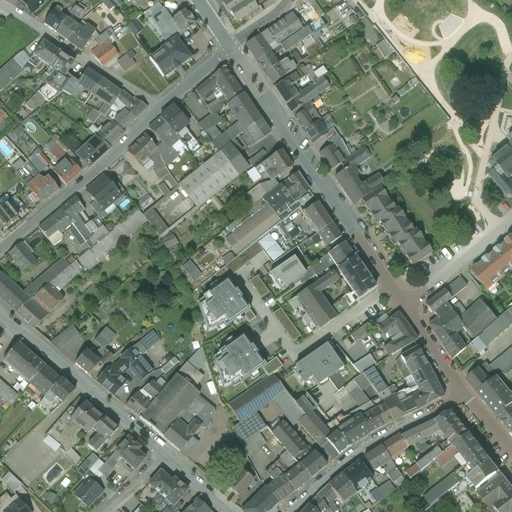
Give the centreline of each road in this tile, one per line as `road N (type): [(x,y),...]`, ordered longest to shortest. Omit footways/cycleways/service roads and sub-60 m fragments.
road 1 (residential): [(227,46),(391,287)]
road 2 (secondary): [(0,250),(159,109)]
road 3 (residential): [(464,396),(366,445),(290,511)]
road 4 (residential): [(159,109),(0,4)]
road 5 (residential): [(391,287),(292,353),(254,299)]
road 6 (residential): [(24,334),(162,452)]
road 7 (residential): [(511,221),(404,308)]
